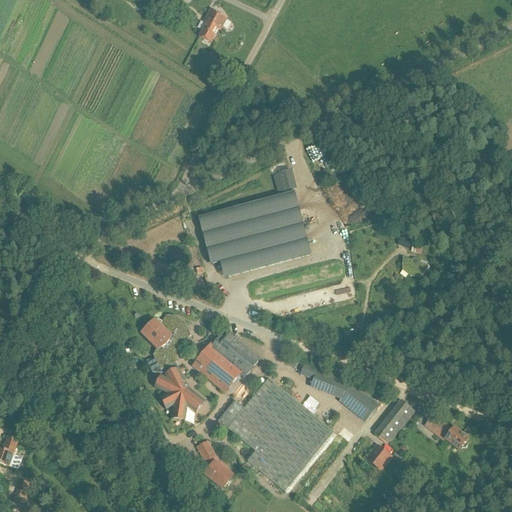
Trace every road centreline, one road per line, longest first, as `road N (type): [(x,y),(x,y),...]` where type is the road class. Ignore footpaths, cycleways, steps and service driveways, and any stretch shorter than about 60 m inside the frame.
road 1 (track): [(69,258),(457,407)]
road 2 (unclassified): [(190,185),(511,27)]
road 3 (track): [(205,511),(69,258)]
road 4 (unclassified): [(0,361),(69,258),(190,185)]
road 5 (unclassified): [(190,185),(282,0)]
road 6 (track): [(227,103),(71,0)]
